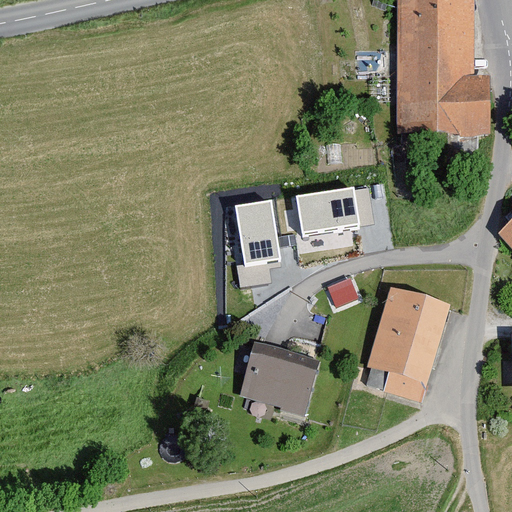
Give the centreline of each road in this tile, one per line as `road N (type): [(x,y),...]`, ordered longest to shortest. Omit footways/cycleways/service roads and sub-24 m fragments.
road 1 (residential): [(511,101),(469,395),(479,511)]
road 2 (tertiary): [(131,0),(0,26)]
